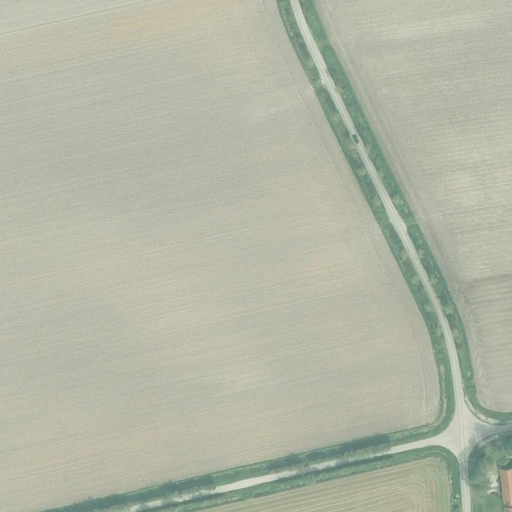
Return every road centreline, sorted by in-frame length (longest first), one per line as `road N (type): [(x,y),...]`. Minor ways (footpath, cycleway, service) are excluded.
road 1 (unclassified): [(463,435),(447,334),(295,0)]
road 2 (unclassified): [(127,511),(463,435)]
